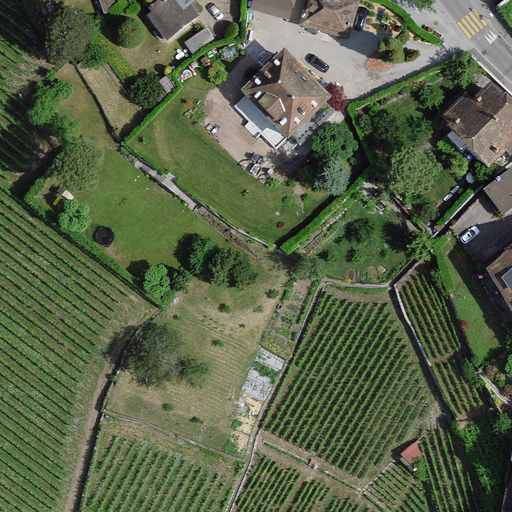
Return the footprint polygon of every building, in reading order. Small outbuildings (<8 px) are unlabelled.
[(184,0),(165,0),(152,11),(173,38),(198,18),(184,0)] [(298,0),(257,0),(254,10),(291,22),(298,0)] [(359,3),(348,0),(311,0),(304,26),(349,38),(359,3)] [(290,56),(240,104),(280,147),(291,138),(301,149),(342,111),(290,56)] [(461,97),(436,122),(484,169),(493,160),(500,166),(511,154),(511,114),(484,87),(468,103),(461,97)] [(511,207),(511,179),(508,172),(494,183),(480,194),(499,218),(511,207)] [(511,250),(479,275),(511,326),(511,250)]
